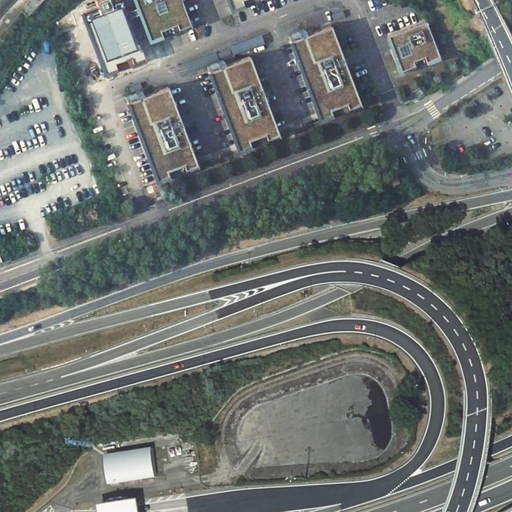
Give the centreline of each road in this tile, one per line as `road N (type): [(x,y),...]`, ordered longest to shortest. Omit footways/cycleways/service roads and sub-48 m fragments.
road 1 (trunk): [(0,416),(314,328),(365,327),(413,351),(437,404),(425,449),(380,488)]
road 2 (trunk): [(511,193),(191,271),(0,340)]
road 3 (trunk): [(511,210),(281,316),(51,381)]
road 4 (secondary): [(0,283),(402,128)]
road 5 (trunk): [(355,272),(299,274),(0,350)]
road 6 (trunk): [(355,272),(240,305),(51,381)]
road 7 (trunk): [(456,511),(478,412),(465,347),(425,299),(355,272)]
road 8 (trunk): [(380,488),(246,492),(126,511)]
road 9 (trunk): [(380,488),(191,511)]
road 10 (trunk): [(511,440),(380,488)]
road 11 (secondary): [(402,128),(437,182),(511,173)]
road 12 (trunk): [(380,488),(244,511)]
road 13 (trunk): [(511,465),(384,511)]
road 14 (unclassified): [(402,128),(511,57)]
